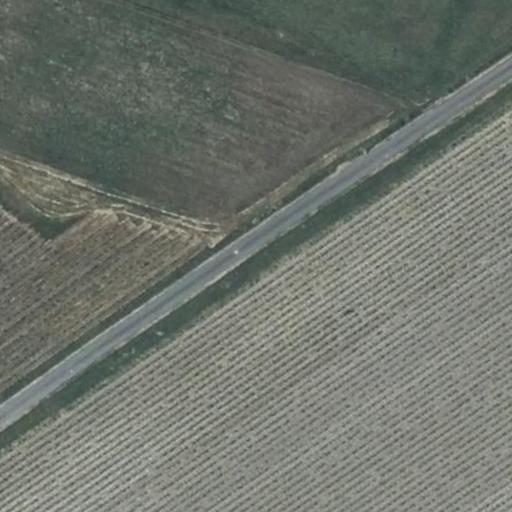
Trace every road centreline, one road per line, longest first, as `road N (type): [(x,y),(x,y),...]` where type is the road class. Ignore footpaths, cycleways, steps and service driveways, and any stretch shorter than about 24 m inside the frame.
road 1 (residential): [(511,65),(0,416)]
road 2 (track): [(163,0),(423,94),(438,116)]
